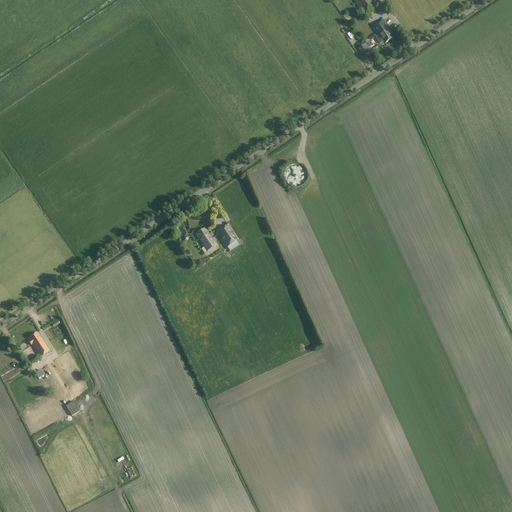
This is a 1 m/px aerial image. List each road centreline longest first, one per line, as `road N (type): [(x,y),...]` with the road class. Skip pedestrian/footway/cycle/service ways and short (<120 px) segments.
road 1 (tertiary): [(0,329),(488,0)]
road 2 (track): [(58,365),(129,511)]
